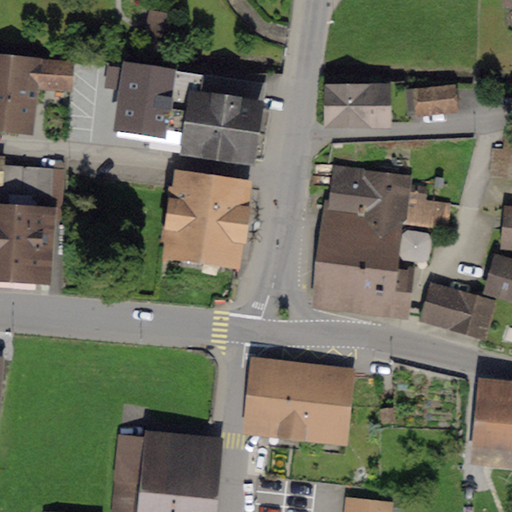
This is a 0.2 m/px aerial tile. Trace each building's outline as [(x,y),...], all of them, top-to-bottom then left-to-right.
[(151,11),(147,35),(164,38),(168,15),(151,11)] [(36,65),(0,61),(0,123),(25,126),(28,84),(70,87),(71,66),(36,63),(36,65)] [(150,147),(215,157),(215,153),(248,158),(259,87),(205,79),(202,97),(197,96),(199,80),(132,70),(133,68),(126,68),(127,66),(114,64),(113,72),(109,71),(107,86),(124,89),(119,125),(152,130),(150,147)] [(457,109),(455,89),(417,93),(417,90),(408,91),(411,114),(457,109)] [(330,123),(375,123),(375,112),(385,112),(385,90),(330,90),(330,123)] [(494,153),(493,173),(511,175),(511,137),(508,137),(507,154),(494,153)] [(0,166),(0,171),(0,274),(38,277),(41,239),(52,240),(53,216),(60,216),(62,185),(44,184),(45,169),(0,166)] [(338,208),(333,207),(322,296),(363,300),(362,310),(401,314),(405,272),(387,270),(394,217),(401,218),(406,181),(342,173),(338,208)] [(181,179),(171,251),(234,260),(244,188),(181,179)] [(511,266),(502,264),(494,289),(511,294),(511,266)] [(427,316),(482,333),(490,306),(436,289),(427,316)] [(301,429),(301,434),(335,438),(340,385),(307,381),(308,373),(260,367),(254,423),(301,429)] [(511,394),(492,392),(486,452),(511,454),(511,394)] [(203,511),(211,448),(155,442),(147,511),(203,511)] [(351,502),(349,511),(386,511),(387,505),(351,502)]
